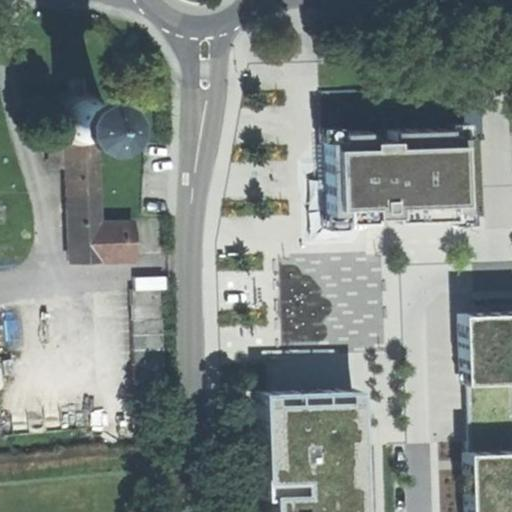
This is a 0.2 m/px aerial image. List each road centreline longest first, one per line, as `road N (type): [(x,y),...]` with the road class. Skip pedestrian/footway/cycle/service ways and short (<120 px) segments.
road 1 (residential): [(197,23),(203,66),(196,445),(185,511)]
road 2 (residential): [(419,511),(412,280),(511,276)]
